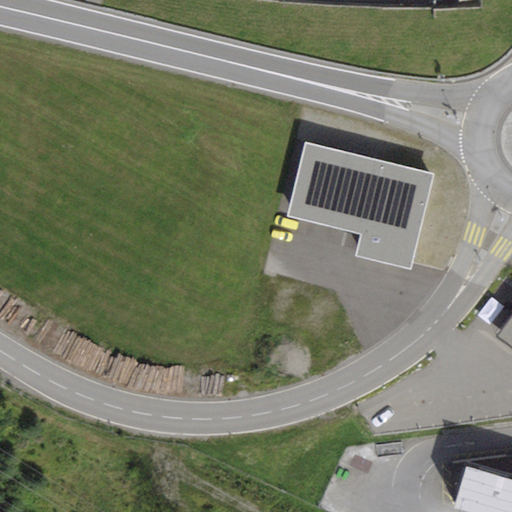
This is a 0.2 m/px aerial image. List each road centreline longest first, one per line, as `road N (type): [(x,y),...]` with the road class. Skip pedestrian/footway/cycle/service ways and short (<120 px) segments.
road 1 (tertiary): [(0,14),(362,105),(432,131),(475,165)]
road 2 (tertiary): [(496,83),(440,92),(378,85),(20,0)]
road 3 (residential): [(405,349),(303,403),(221,418),(120,408),(0,349)]
road 4 (residential): [(478,173),(480,205),(468,249),(405,349)]
road 5 (residential): [(405,349),(450,318),(511,233)]
